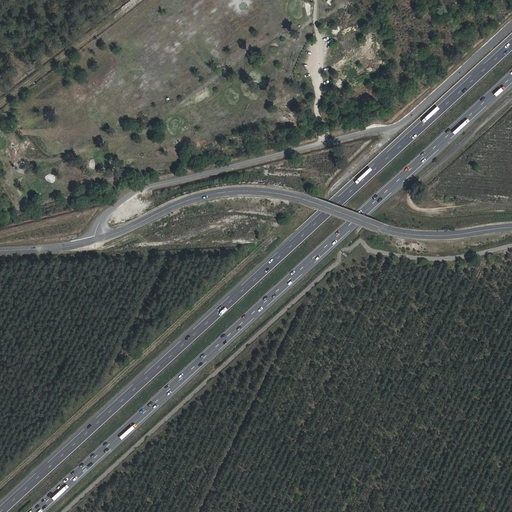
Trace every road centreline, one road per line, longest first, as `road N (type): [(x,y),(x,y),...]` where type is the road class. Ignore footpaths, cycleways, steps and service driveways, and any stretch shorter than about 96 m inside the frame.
road 1 (motorway): [(511,44),(0,511)]
road 2 (motorway): [(36,511),(511,77)]
road 3 (unclassified): [(95,239),(104,214),(131,192),(407,119),(511,24)]
road 4 (tertiary): [(95,239),(181,202),(234,191),(301,198),(395,232),(511,227)]
road 5 (track): [(511,99),(409,191),(420,209),(511,204)]
road 6 (track): [(0,102),(135,0)]
road 7 (track): [(120,0),(0,90)]
